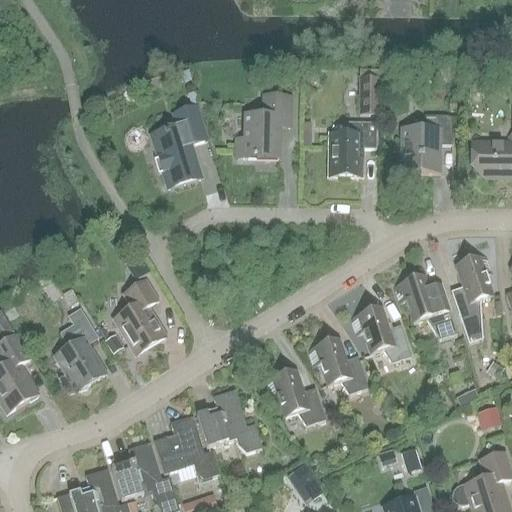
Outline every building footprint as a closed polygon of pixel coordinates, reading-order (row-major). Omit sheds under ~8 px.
[(376,117),(376,80),(359,80),(359,117),(376,117)] [(274,144),(275,131),(292,132),(293,100),(264,99),(263,119),(245,119),(245,143),(236,143),(236,161),(278,162),(278,144),(274,144)] [(197,110),(178,116),(171,118),(175,131),(152,138),(159,162),(155,163),(159,176),(163,175),(167,187),(199,177),(190,149),(207,144),(197,110)] [(452,149),(453,126),(452,124),(451,122),(450,121),(449,120),(447,120),(424,119),(424,131),(401,131),(400,150),(399,152),(398,155),(397,156),(397,158),(395,169),(420,172),(420,177),(440,178),(440,149),(452,149)] [(376,152),(376,126),(348,126),(348,139),(330,139),(329,180),(361,181),(361,152),(376,152)] [(474,173),(479,177),(484,182),(511,182),(511,135),(508,139),(508,147),(474,146),(474,173)] [(483,341),(481,319),(481,305),(493,300),(485,278),(491,276),(486,259),(455,269),(462,291),(451,295),(468,346),(483,341)] [(456,336),(443,297),(440,288),(429,292),(424,279),(393,289),(399,307),(405,305),(413,327),(425,323),(438,342),(456,336)] [(138,359),(164,342),(146,312),(158,305),(145,284),(123,298),(132,311),(115,322),(138,359)] [(81,303),(73,289),(63,295),(70,309),(81,303)] [(68,319),(73,328),(60,337),(69,352),(56,360),(67,377),(59,379),(64,396),(76,393),(77,395),(104,378),(78,336),(91,328),(86,320),(81,311),(68,319)] [(391,367),(411,360),(400,329),(389,333),(382,311),(351,321),(356,338),(362,336),(370,359),(383,355),(391,367)] [(105,344),(113,356),(124,350),(116,337),(105,344)] [(0,408),(6,418),(9,416),(37,399),(19,370),(30,362),(16,339),(0,348),(0,366),(3,371),(0,372),(0,401),(3,406),(0,407),(0,408)] [(348,399),(369,392),(358,360),(346,364),(339,342),(308,353),(314,370),(320,368),(327,390),(340,386),(348,399)] [(305,430),(325,424),(315,392),(303,396),(296,374),(265,384),(271,401),(277,399),(284,422),(297,418),(305,430)] [(246,458),(262,453),(254,429),(246,431),(235,394),(213,401),(217,413),(196,419),(206,452),(236,443),(238,450),(246,458)] [(502,427),(496,409),(477,416),(482,433),(502,427)] [(204,484),(219,479),(212,455),(204,457),(193,421),(170,427),(174,439),(154,445),(164,478),(194,469),(196,477),(204,484)] [(178,511),(177,506),(169,481),(161,484),(150,447),(128,454),(131,465),(111,471),(121,505),(151,496),(153,503),(161,510),(161,511),(178,511)] [(383,467),(396,462),(392,451),(379,456),(383,467)] [(485,482),(466,488),(466,489),(460,491),(456,493),(454,495),(453,499),(454,502),(455,505),(458,507),(461,508),(465,508),(472,506),(473,511),(506,511),(499,487),(511,483),(511,482),(504,456),(479,463),(485,482)] [(323,496),(303,469),(286,481),(305,508),(323,496)] [(128,511),(127,508),(119,510),(108,473),(85,480),(89,492),(57,502),(59,511),(128,511)] [(432,511),(426,491),(413,495),(415,501),(381,511),(432,511)] [(216,511),(212,498),(205,500),(196,503),(192,504),(181,507),(181,508),(182,511),(216,511)]
